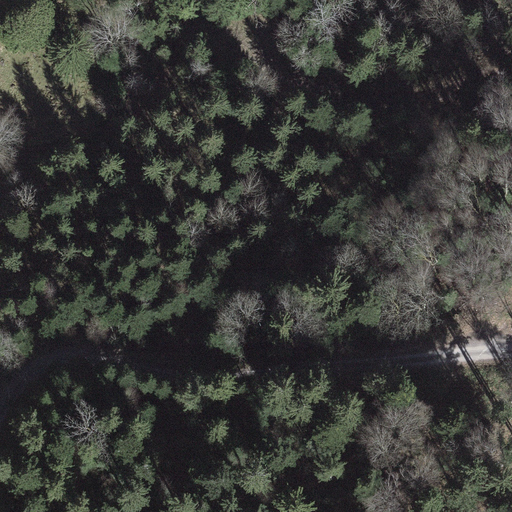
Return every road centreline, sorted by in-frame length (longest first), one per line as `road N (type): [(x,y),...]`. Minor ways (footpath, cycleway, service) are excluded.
road 1 (track): [(511,348),(288,384),(197,381),(116,347),(57,354),(11,385),(0,407)]
road 2 (track): [(511,47),(457,80),(346,86),(234,47),(184,0)]
